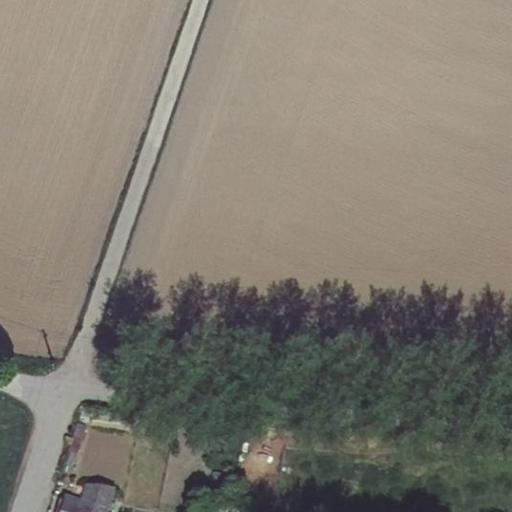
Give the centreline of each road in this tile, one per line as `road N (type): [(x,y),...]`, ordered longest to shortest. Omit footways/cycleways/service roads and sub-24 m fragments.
road 1 (unclassified): [(511,435),(66,396)]
road 2 (track): [(203,0),(69,387)]
road 3 (residential): [(66,396),(27,511)]
